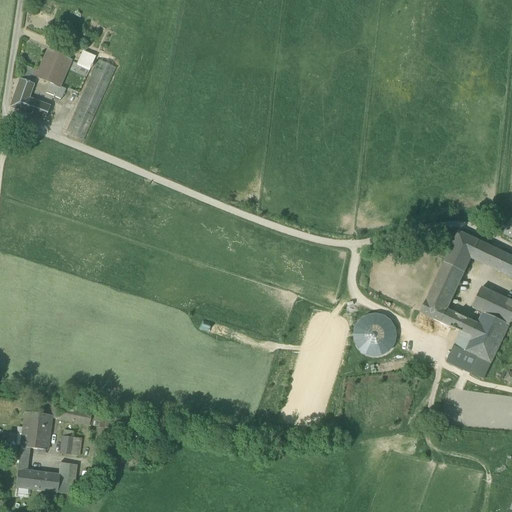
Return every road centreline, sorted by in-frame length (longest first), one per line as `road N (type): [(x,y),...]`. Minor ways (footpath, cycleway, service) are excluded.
road 1 (unclassified): [(5,116),(334,246),(456,227),(489,241)]
road 2 (track): [(511,113),(502,212),(489,241),(511,252)]
